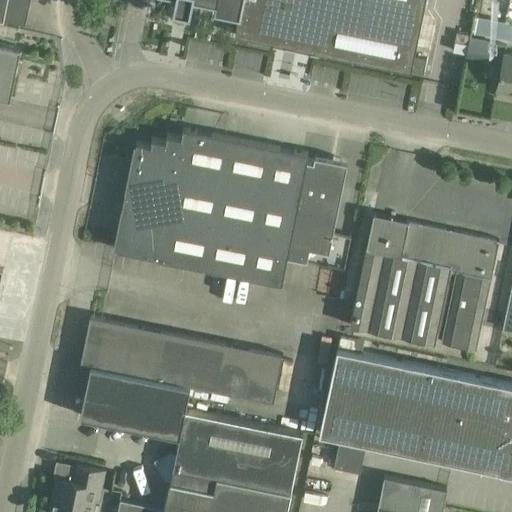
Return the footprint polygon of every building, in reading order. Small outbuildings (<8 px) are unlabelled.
[(0,0),(0,13),(4,15),(5,11),(26,15),(29,0),(0,0)] [(174,0),(173,7),(175,7),(176,5),(190,8),(189,10),(191,11),(193,0),(207,0),(216,2),(214,9),(239,14),(235,34),(423,73),(426,59),(414,57),(425,0),(174,0)] [(117,14),(107,12),(105,22),(115,24),(117,14)] [(476,16),(475,33),(502,36),(504,19),(476,16)] [(471,37),(467,55),(489,59),(493,42),(471,37)] [(0,94),(10,97),(20,47),(1,43),(0,42),(0,94)] [(511,91),(511,54),(504,53),(497,88),(511,91)] [(273,124),(272,134),(325,140),(326,130),(273,124)] [(124,206),(116,246),(115,246),(115,247),(157,256),(157,257),(282,282),(288,254),(307,158),(308,152),(182,127),(182,129),(183,129),(182,136),(167,133),(166,135),(167,135),(166,140),(151,137),(151,138),(152,139),(151,144),(136,141),(136,142),(137,143),(127,190),(125,189),(122,206),(124,206)] [(345,265),(347,254),(351,234),(333,231),(347,160),(315,154),(314,160),(307,158),(288,254),(327,262),(345,265)] [(436,339),(457,344),(477,348),(499,239),(374,212),(369,232),(350,325),(435,343),(436,339)] [(283,354),(110,319),(90,315),(81,362),(92,364),(191,384),(273,401),(283,354)] [(511,383),(338,346),(319,432),(500,470),(500,471),(511,473),(511,383)] [(191,384),(92,364),(82,415),(181,435),(179,449),(170,448),(153,460),(166,477),(172,479),(165,508),(165,509),(164,511),(286,511),(303,431),(186,407),(191,384)] [(339,438),(334,464),(361,470),(366,444),(339,438)] [(299,511),(459,511),(459,510),(443,506),(447,487),(361,470),(334,464),(311,459),(299,511)] [(57,477),(49,511),(91,511),(97,486),(102,487),(105,470),(76,464),(73,480),(57,477)] [(120,499),(117,511),(164,511),(165,509),(165,508),(120,499)]
